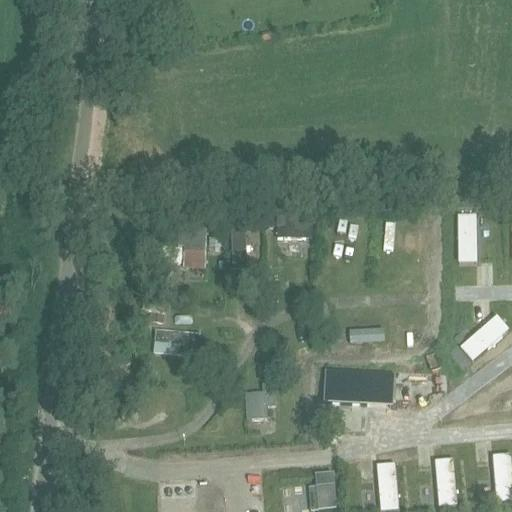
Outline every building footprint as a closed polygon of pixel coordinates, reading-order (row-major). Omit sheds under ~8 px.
[(277,241),(307,242),(307,212),(277,212),(277,241)] [(458,259),(459,259),(475,259),(476,259),(475,220),(457,221),(458,259)] [(186,269),(206,270),(207,229),(180,228),(179,248),(186,249),(186,269)] [(489,258),(500,258),(502,231),(491,230),(489,258)] [(468,345),(478,358),(479,359),(508,334),(497,320),(467,345),(468,345)] [(157,333),(155,356),(199,360),(201,337),(157,333)] [(329,338),(330,350),(365,347),(364,335),(329,338)] [(327,377),(325,407),(367,409),(369,380),(327,377)] [(274,389),(261,390),(262,396),(246,397),(247,424),(267,423),(267,412),(275,412),(274,389)] [(386,418),(397,416),(394,390),(383,392),(386,418)] [(511,467),(494,469),(493,469),(497,507),(511,505),(511,470),(511,467)] [(454,471),(453,471),(436,472),(435,472),(439,510),(457,509),(454,471)] [(378,477),(380,511),(398,511),(396,476),(395,476),(378,477)] [(425,511),(425,503),(410,504),(410,511),(425,511)]
